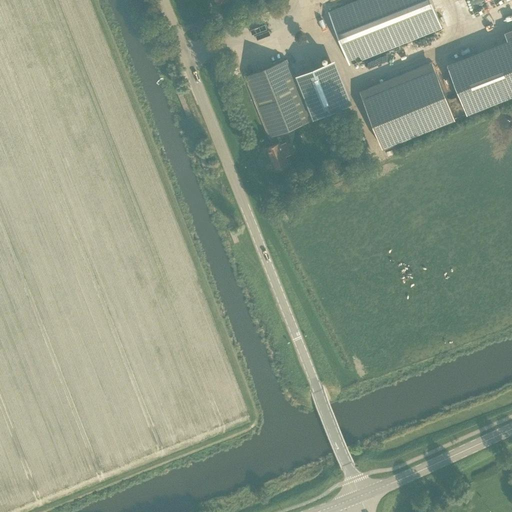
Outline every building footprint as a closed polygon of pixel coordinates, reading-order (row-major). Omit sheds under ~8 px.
[(360,0),(330,12),(350,64),(443,27),(431,0),(360,0)] [(221,10),(223,16),(245,8),(242,1),(236,3),(237,4),(221,10)] [(511,42),(449,68),(467,114),(511,96),(511,42)] [(277,135),(313,120),(287,58),(245,76),(270,138),(270,137),(273,145),(267,147),(277,170),(290,164),(287,157),(290,156),(285,143),(282,145),(281,142),(280,142),(277,135)] [(349,105),(332,62),(298,76),(315,119),(349,105)] [(438,72),(365,101),(383,147),(456,119),(438,72)]
